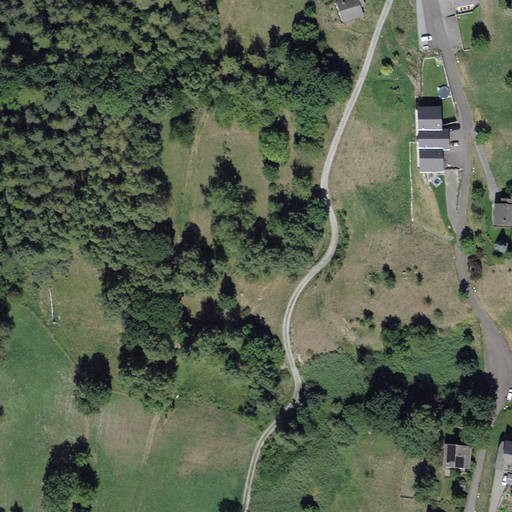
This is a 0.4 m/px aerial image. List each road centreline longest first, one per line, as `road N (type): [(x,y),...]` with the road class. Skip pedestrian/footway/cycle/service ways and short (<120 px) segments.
road 1 (track): [(241,511),(259,441),(298,396),(283,337),(291,296),(331,248),(328,155),(389,0)]
road 2 (residential): [(432,0),(467,118),(465,291),(496,352),(499,407),(469,511)]
road 3 (track): [(232,0),(178,236)]
